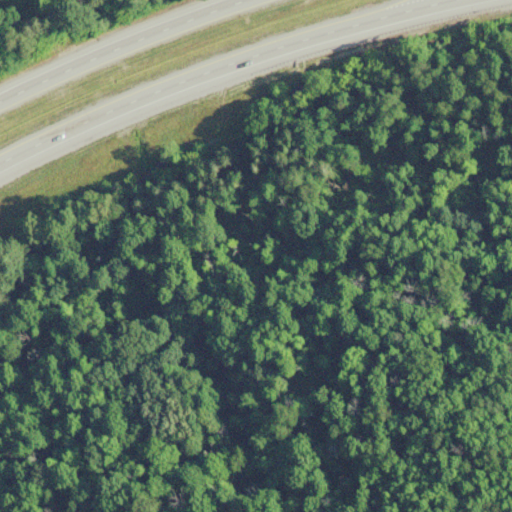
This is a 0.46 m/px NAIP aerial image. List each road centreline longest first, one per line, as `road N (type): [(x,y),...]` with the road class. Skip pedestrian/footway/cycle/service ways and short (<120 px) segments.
road 1 (trunk): [(0,157),(252,52),(440,0)]
road 2 (trunk): [(237,0),(0,99)]
